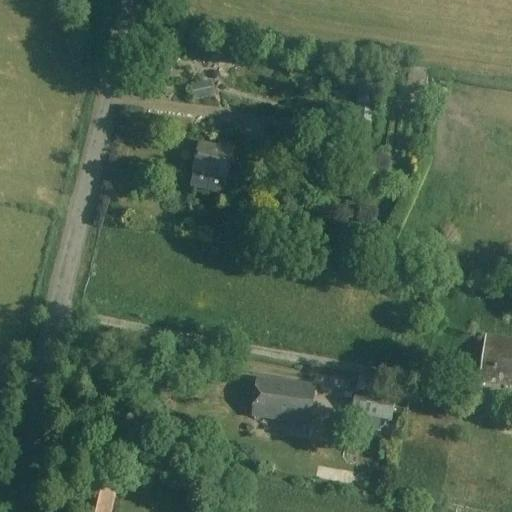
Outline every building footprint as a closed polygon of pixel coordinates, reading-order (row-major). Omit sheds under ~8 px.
[(426,96),(428,72),(408,70),(406,94),(426,96)] [(191,85),(194,100),(215,96),(211,81),(191,85)] [(373,124),(376,84),(358,83),(354,123),(373,124)] [(235,168),(237,157),(231,156),(233,144),(217,141),(216,147),(199,144),(190,188),(223,194),(229,167),(235,168)] [(281,187),(287,156),(261,151),(258,167),(269,169),(266,184),(281,187)] [(306,172),(309,155),(292,152),(290,170),(306,172)] [(331,181),(333,160),(317,158),(315,180),(331,181)] [(511,388),(511,340),(486,337),(480,384),(511,388)] [(398,395),(400,384),(358,377),(351,416),(393,424),(395,409),(408,412),(411,397),(398,395)] [(311,425),(315,387),(258,380),(254,419),(311,425)] [(391,441),(399,442),(400,435),(393,433),(391,441)] [(364,474),(347,475),(349,491),(365,490),(364,474)] [(111,511),(118,483),(93,478),(85,511),(111,511)]
